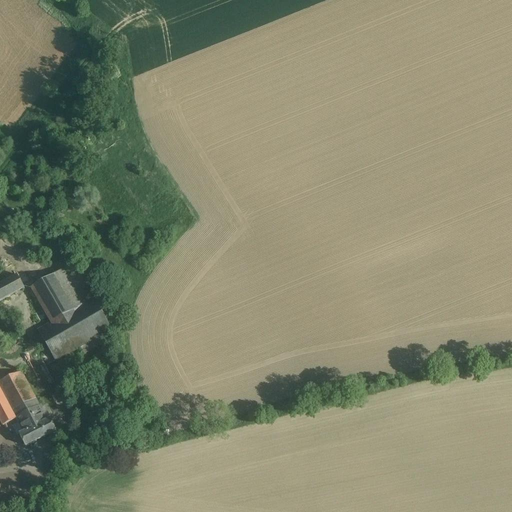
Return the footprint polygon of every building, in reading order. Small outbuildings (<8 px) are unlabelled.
[(54,271),(74,307),(94,296),(74,260),(54,271)] [(74,307),(54,271),(31,284),(51,320),(74,307)] [(0,298),(25,285),(18,272),(0,281),(0,298)] [(109,321),(94,296),(74,307),(51,320),(38,328),(54,357),(79,343),(97,333),(117,322),(114,318),(109,321)] [(101,341),(97,333),(79,343),(84,350),(101,341)] [(46,419),(22,369),(0,378),(0,384),(22,430),(46,419)] [(14,418),(0,390),(0,420),(2,424),(14,418)] [(22,430),(18,432),(24,445),(52,432),(56,430),(50,417),(22,430)]
